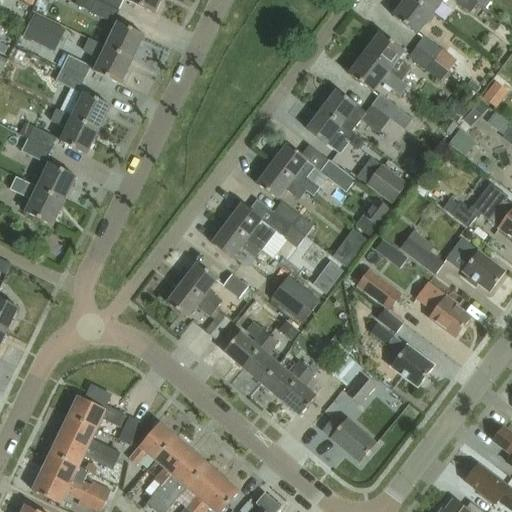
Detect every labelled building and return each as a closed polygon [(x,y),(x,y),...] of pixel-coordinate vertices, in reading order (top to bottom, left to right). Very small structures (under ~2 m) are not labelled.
[(118,9),(99,0),(77,0),(75,6),(89,13),(90,11),(113,22),(118,9)] [(122,0),(99,0),(118,9),(122,0)] [(157,15),(163,0),(128,0),(128,1),(157,15)] [(417,36),(433,15),(414,0),(407,0),(394,18),(417,36)] [(414,0),(433,15),(444,0),(414,0)] [(486,10),(473,0),(453,0),(471,14),(478,4),(486,10)] [(473,0),(486,10),(492,1),(490,0),(473,0)] [(42,46),(52,25),(35,17),(25,38),(42,46)] [(134,61),(146,36),(120,23),(108,48),(134,61)] [(399,62),(406,53),(381,35),(366,55),(402,82),(411,70),(399,62)] [(417,48),(435,61),(442,51),(424,38),(417,48)] [(0,53),(5,56),(10,49),(0,43),(0,53)] [(18,62),(24,51),(15,47),(10,57),(18,62)] [(122,86),(134,61),(108,48),(96,73),(122,86)] [(434,62),(435,61),(417,48),(409,59),(440,83),(448,73),(434,62)] [(401,83),(402,82),(366,55),(350,76),(374,94),(382,84),(401,98),(408,88),(401,83)] [(62,70),(85,81),(91,68),(68,57),(62,70)] [(79,93),(85,81),(62,70),(56,82),(79,93)] [(511,88),(501,80),(488,96),(501,106),(511,92),(511,88)] [(372,106),(366,114),(337,92),(322,111),(352,133),(361,120),(380,134),(391,120),(373,106),(372,106)] [(100,131),(112,106),(85,93),(73,118),(100,131)] [(373,106),(391,120),(406,131),(413,120),(380,96),(373,106)] [(471,126),(489,109),(483,103),(466,121),(471,126)] [(365,143),(352,133),(322,111),(308,131),(327,146),(336,134),(359,152),(365,143)] [(89,155),(100,131),(73,118),(62,142),(89,155)] [(28,139),(51,150),(57,138),(34,127),(28,139)] [(45,163),(51,150),(28,139),(22,152),(45,163)] [(273,166),(314,197),(320,189),(307,179),(316,168),(288,146),(273,166)] [(328,161),(321,173),(347,194),(355,183),(328,161)] [(415,177),(422,168),(413,161),(406,170),(415,177)] [(39,188),(66,202),(78,177),(51,164),(39,188)] [(366,186),(393,206),(409,185),(382,165),(366,186)] [(313,198),(314,197),(273,166),(258,186),(277,201),(286,189),(301,200),(306,193),(313,198)] [(66,202),(39,188),(38,190),(15,179),(9,191),(32,202),(26,214),(53,227),(66,202)] [(425,198),(432,189),(422,182),(415,191),(425,198)] [(451,201),(444,210),(452,216),(459,207),(451,201)] [(511,238),(511,208),(504,202),(489,221),(511,238)] [(274,214),(293,228),(307,238),(315,227),(283,203),(274,214)] [(365,220),(379,231),(392,215),(378,204),(365,220)] [(262,252),(268,244),(253,233),(263,220),(243,205),(228,226),(262,252)] [(459,207),(452,216),(469,229),(476,219),(469,213),(459,206),(459,207)] [(285,240),(293,228),(274,214),(267,224),(263,220),(253,233),(268,244),(276,233),(285,240)] [(256,260),(262,252),(228,226),(213,245),(232,260),(241,248),(256,260)] [(368,244),(354,234),(347,243),(361,253),(368,244)] [(399,252),(435,278),(444,266),(428,255),(408,240),(399,252)] [(447,261),(464,274),(470,278),(467,281),(477,289),(479,286),(491,294),(506,274),(463,241),(447,261)] [(386,258),(393,249),(383,242),(376,251),(386,258)] [(217,311),(223,304),(208,293),(218,280),(198,265),(182,285),(217,311)] [(390,313),(403,295),(370,271),(357,288),(390,313)] [(246,290),(248,288),(232,276),(224,287),(240,299),(242,297),(246,290)] [(272,301),(303,325),(321,302),(289,278),(272,301)] [(459,306),(430,284),(417,301),(435,314),(430,320),(456,340),(472,319),(458,308),(459,306)] [(211,319),(217,311),(182,285),(167,305),(187,320),(196,308),(211,319)] [(0,330),(6,334),(19,308),(0,298),(0,289),(1,287),(0,286),(0,330)] [(394,336),(402,326),(383,311),(376,321),(378,323),(369,334),(400,357),(392,368),(418,389),(435,368),(409,347),(394,336)] [(219,316),(206,334),(215,341),(229,324),(219,316)] [(244,369),(271,338),(264,331),(253,344),(241,334),(225,353),(244,369)] [(335,337),(323,359),(332,364),(345,342),(335,337)] [(263,385),(280,366),(268,357),(279,344),(271,338),(244,369),(263,385)] [(347,356),(332,375),(347,387),(362,369),(347,356)] [(282,401),(309,369),(301,363),(291,376),(280,366),(263,385),(282,401)] [(309,369),(282,401),(301,417),(318,398),(306,388),(316,375),(309,369)] [(360,407),(376,388),(364,378),(348,397),(360,407)] [(106,406),(104,410),(78,397),(69,416),(97,429),(102,420),(119,429),(126,416),(106,406)] [(92,441),(97,429),(69,416),(60,435),(116,462),(120,455),(106,447),(92,441)] [(130,417),(119,440),(131,446),(144,424),(130,417)] [(360,464),(377,445),(348,420),(342,427),(333,420),(323,432),(360,464)] [(155,462),(175,438),(159,424),(129,459),(136,466),(146,454),(155,462)] [(511,432),(505,428),(494,442),(511,456),(507,462),(511,465),(511,432)] [(112,471),(116,462),(60,435),(51,453),(79,467),(84,457),(112,471)] [(161,487),(191,452),(175,438),(155,462),(164,469),(153,481),(161,487)] [(187,489),(208,466),(191,452),(161,487),(161,488),(146,505),(153,511),(166,511),(186,489),(187,489)] [(88,472),(79,467),(51,453),(41,473),(105,504),(111,491),(93,482),(91,486),(83,483),(88,472)] [(511,510),(511,488),(480,465),(467,483),(483,495),(482,496),(495,507),(499,501),(511,510)] [(190,511),(194,511),(223,479),(208,466),(187,489),(196,496),(186,508),(186,509),(190,511)] [(77,506),(90,511),(101,511),(105,504),(41,473),(32,492),(60,505),(66,495),(80,501),(77,506)] [(223,479),(194,511),(206,511),(210,508),(214,511),(221,511),(239,492),(223,479)] [(280,511),(281,511),(265,496),(256,506),(261,510),(259,511),(280,511)] [(483,511),(480,509),(478,511),(469,511),(454,500),(446,511),(443,509),(441,511),(483,511)]
